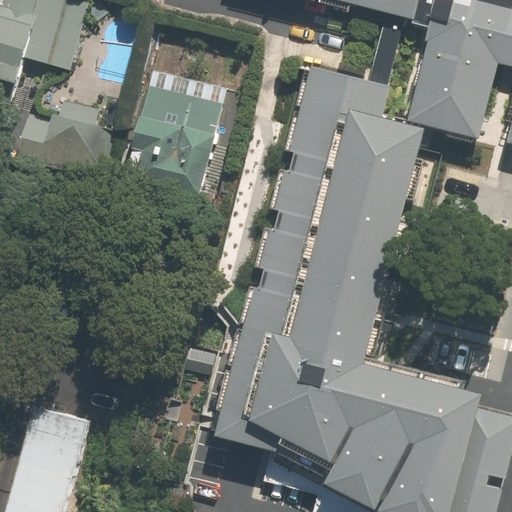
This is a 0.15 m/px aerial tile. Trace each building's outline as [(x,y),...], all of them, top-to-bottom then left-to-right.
[(39,57),(75,68),(97,1),(94,0),(12,0),(12,3),(3,0),(0,0),(0,68),(32,79),(39,57)] [(511,0),(414,0),(442,7),(414,111),(495,132),(511,65),(511,0)] [(233,84),(157,68),(144,128),(154,131),(145,174),(211,188),(233,84)] [(407,511),(508,511),(511,498),(511,406),(502,404),(507,384),(383,354),(438,129),(385,116),(391,91),(323,74),(235,430),(283,441),(407,511)] [(26,150),(112,177),(127,129),(64,110),(62,116),(38,109),(26,150)] [(37,398),(6,511),(64,511),(92,413),(37,398)]
